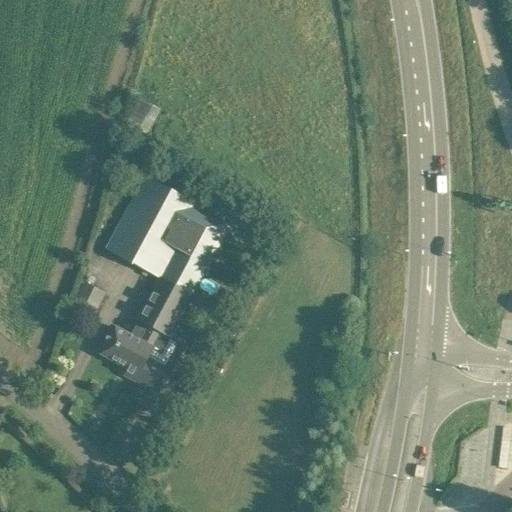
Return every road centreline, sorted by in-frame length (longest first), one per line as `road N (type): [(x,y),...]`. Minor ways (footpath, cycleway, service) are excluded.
road 1 (secondary): [(421,363),(427,153),(411,0)]
road 2 (unclassified): [(133,511),(0,387)]
road 3 (secondary): [(421,363),(379,511)]
road 4 (secondary): [(410,511),(430,407),(421,363)]
road 5 (unclassified): [(511,131),(477,0)]
